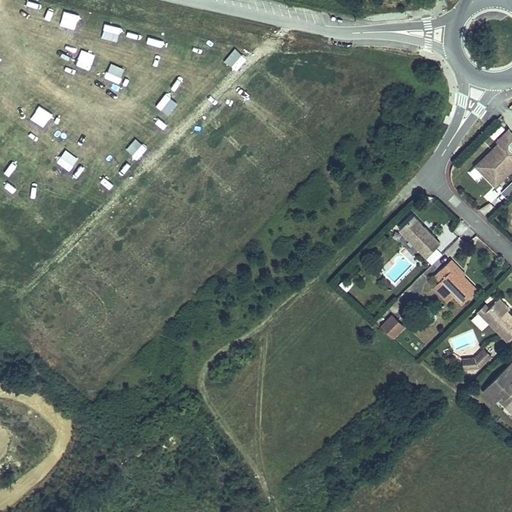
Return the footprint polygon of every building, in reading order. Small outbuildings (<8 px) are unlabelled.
[(497,141),(499,143),(511,156),(511,133),(510,131),(509,129),(497,141)] [(493,149),(511,168),(511,156),(499,143),(493,149)] [(511,168),(493,149),(479,163),(488,172),(486,175),(496,185),(503,179),(500,176),(503,172),(506,175),(511,169),(511,168)] [(476,165),(486,175),(488,172),(479,163),(476,165)] [(501,192),(508,199),(511,195),(511,181),(511,182),(501,192)] [(482,211),(486,217),(495,210),(490,204),(482,211)] [(414,215),(400,229),(401,230),(419,248),(427,256),(427,255),(440,242),(425,226),(424,227),(421,225),(422,224),(414,215)] [(395,236),(412,254),(419,248),(401,230),(395,236)] [(427,255),(434,262),(445,251),(438,245),(427,255)] [(434,288),(447,302),(454,295),(462,304),(477,289),(464,276),(455,267),(457,265),(451,259),(435,275),(441,281),(434,288)] [(455,267),(464,276),(466,274),(457,265),(455,267)] [(348,289),(351,282),(342,278),(339,284),(348,289)] [(497,300),(507,311),(509,308),(499,298),(497,300)] [(489,322),(508,341),(511,336),(511,315),(507,311),(497,300),(489,308),(482,315),(489,322)] [(482,330),(489,322),(482,315),(489,308),(485,304),(476,313),(477,314),(471,319),(482,330)] [(381,326),(394,338),(405,327),(392,315),(381,326)] [(463,359),(464,369),(479,367),(491,356),(484,349),(475,357),(463,359)] [(511,361),(483,390),(495,402),(502,395),(511,404),(511,382),(510,380),(511,378),(511,361)] [(499,398),(511,411),(511,404),(502,395),(499,398)]
